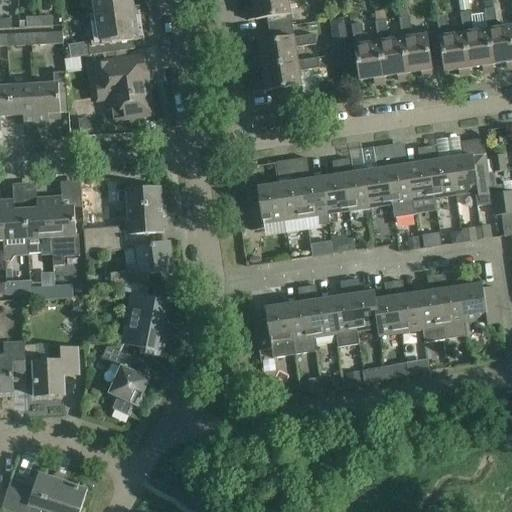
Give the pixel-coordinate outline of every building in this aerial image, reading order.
[(93,0),(96,15),(133,10),(131,0),(93,0)] [(251,0),(253,10),(248,11),(249,16),(247,16),(247,21),(255,20),(255,21),(267,19),(268,30),(279,29),(293,26),(289,0),(251,0)] [(467,0),(465,0),(458,1),(460,14),(470,12),(467,0)] [(494,1),(484,2),(485,10),(495,9),(494,1)] [(484,10),(487,30),(492,66),(506,64),(506,69),(511,69),(511,70),(511,32),(511,26),(498,28),(495,9),(485,10),(484,10)] [(137,36),(133,10),(96,15),(99,39),(88,41),(90,57),(126,51),(124,37),(137,36)] [(492,66),(487,30),(473,32),(470,12),(460,14),(463,34),(469,69),(482,67),(483,73),(488,72),(488,74),(493,73),(492,66)] [(470,77),(469,69),(463,34),(449,36),(446,16),(436,17),(439,37),(442,61),(444,73),(458,71),(459,76),(464,76),(464,78),(470,77)] [(442,61),(439,37),(428,39),(427,35),(413,37),(410,17),(400,19),(403,39),(408,74),(421,72),(422,78),(427,77),(427,79),(432,78),(431,71),(432,71),(430,63),(442,61)] [(41,19),(41,28),(54,28),(54,18),(41,19)] [(30,29),(41,28),(41,19),(30,19),(30,29)] [(0,20),(0,30),(12,30),(12,20),(0,20)] [(331,28),(336,31),(344,30),(343,20),(330,22),(331,28)] [(407,74),(408,74),(403,39),(389,41),(386,20),(376,22),(379,42),(384,78),(397,76),(398,81),(403,81),(403,83),(409,82),(407,74)] [(385,86),(384,78),(379,42),(365,44),(362,24),(350,26),(359,82),(373,80),(374,85),(379,84),(380,86),(385,86)] [(262,68),(299,62),(297,47),(316,44),(315,34),(295,37),(293,26),(279,29),(268,30),(270,41),(258,43),(260,57),(255,58),(256,63),(254,64),(254,69),(262,68)] [(62,33),(31,34),(31,46),(63,45),(62,33)] [(31,46),(31,34),(16,35),(17,47),(31,46)] [(68,60),(70,73),(86,70),(84,57),(68,60)] [(299,62),(262,68),(264,81),(259,82),(259,87),(257,87),(258,93),(266,91),(266,92),(277,90),(279,102),(303,99),(299,72),(319,69),(318,59),(299,62)] [(132,77),(130,63),(91,68),(95,98),(112,96),(114,109),(123,108),(124,116),(144,114),(148,108),(143,75),(132,77)] [(37,126),(49,125),(48,120),(60,119),(60,114),(69,113),(65,73),(53,74),(53,85),(34,86),(37,126)] [(34,86),(10,88),(12,117),(23,116),(24,127),(37,126),(34,86)] [(10,88),(0,88),(0,128),(1,128),(0,118),(12,117),(10,88)] [(83,119),(78,120),(80,132),(90,131),(90,125),(83,119)] [(464,158),(452,160),(457,195),(474,193),(476,207),(492,205),(493,217),(494,217),(490,196),(489,187),(482,140),(461,143),(464,158)] [(434,199),(457,195),(452,160),(438,162),(436,147),(427,148),(434,199)] [(407,166),(413,202),(434,199),(427,148),(418,150),(420,164),(407,166)] [(415,216),(413,202),(407,166),(395,168),(393,154),(384,155),(391,206),(394,219),(415,216)] [(365,173),(370,209),(391,206),(384,155),(375,156),(377,171),(365,173)] [(495,173),(507,172),(504,156),(492,158),(495,173)] [(341,161),(349,212),(370,209),(365,173),(352,175),(350,160),(341,161)] [(327,215),(349,212),(341,161),(332,163),(334,177),(322,179),(327,215)] [(298,168),(306,219),(318,217),(320,227),(329,225),(327,215),(322,179),(310,181),(307,166),(298,168)] [(286,222),(306,219),(298,168),(290,169),(292,184),(281,185),(286,222)] [(286,222),(281,185),(245,191),(251,231),(264,230),(264,225),(286,222)] [(497,186),(489,187),(490,196),(498,195),(503,194),(501,185),(497,186)] [(135,250),(144,248),(144,235),(163,234),(160,189),(126,191),(129,231),(119,232),(119,228),(83,230),(85,255),(97,254),(116,252),(135,250)] [(498,195),(490,196),(494,217),(501,216),(511,213),(511,192),(503,194),(498,195)] [(62,208),(61,198),(48,199),(51,239),(52,256),(53,267),(64,266),(64,255),(79,254),(78,236),(76,236),(74,208),(62,208)] [(51,239),(48,199),(36,200),(37,210),(25,211),(27,240),(40,239),(41,256),(52,256),(51,239)] [(1,202),(3,242),(5,262),(10,262),(14,257),(28,256),(27,240),(25,211),(14,212),(13,201),(1,202)] [(464,242),(490,238),(488,227),(462,231),(464,242)] [(450,240),(451,245),(463,243),(461,232),(455,233),(450,240)] [(441,246),(440,236),(424,238),(426,248),(441,246)] [(407,240),(409,251),(420,250),(418,238),(407,240)] [(351,241),(339,243),(340,253),(352,252),(351,241)] [(144,248),(135,250),(138,274),(110,275),(111,286),(151,285),(149,275),(173,272),(169,244),(144,248)] [(85,264),(98,263),(97,254),(85,255),(85,264)] [(437,277),(447,340),(467,337),(465,325),(467,325),(461,288),(447,290),(445,276),(437,277)] [(447,340),(437,277),(427,278),(429,293),(417,294),(423,331),(425,343),(447,340)] [(358,332),(377,329),(378,329),(374,301),(375,301),(374,293),(360,295),(358,280),(350,282),(358,332)] [(332,299),(333,305),(337,335),(339,349),(360,346),(358,332),(350,282),(340,283),(342,298),(332,299)] [(394,283),(402,334),(423,331),(417,294),(404,296),(402,282),(394,283)] [(6,284),(7,296),(21,295),(21,283),(6,284)] [(402,334),(394,283),(384,284),(386,299),(375,301),(374,301),(378,329),(377,329),(379,338),(402,334)] [(86,285),(75,286),(75,296),(87,296),(86,285)] [(482,285),(461,288),(467,325),(486,322),(487,326),(500,324),(494,288),(482,290),(482,285)] [(55,287),(31,289),(31,301),(55,300),(55,287)] [(70,287),(55,287),(55,300),(71,299),(70,287)] [(307,288),(311,316),(315,339),(337,335),(333,305),(332,299),(318,302),(315,287),(307,288)] [(315,339),(311,316),(307,288),(298,290),(300,304),(288,306),(293,342),(295,356),(317,353),(315,339)] [(133,313),(132,321),(167,328),(174,296),(155,293),(154,299),(131,295),(128,312),(133,313)] [(76,300),(73,304),(73,309),(77,313),(82,312),(86,308),(85,303),(81,300),(76,300)] [(271,345),(293,342),(288,306),(265,309),(267,320),(255,322),(259,352),(272,350),(271,345)] [(161,359),(167,328),(132,321),(130,329),(125,328),(121,346),(147,351),(147,356),(161,359)] [(4,357),(0,357),(0,395),(13,395),(12,375),(27,374),(26,344),(3,345),(4,357)] [(136,361),(107,347),(102,359),(120,367),(108,395),(117,399),(112,410),(131,419),(136,408),(137,408),(150,380),(131,371),(136,361)] [(78,376),(77,350),(51,351),(52,363),(33,364),(35,398),(64,396),(63,376),(78,376)] [(406,364),(384,368),(386,380),(408,376),(406,364)] [(365,384),(386,380),(384,368),(363,371),(365,384)] [(361,374),(346,376),(347,385),(362,383),(361,374)] [(321,379),(309,381),(311,393),(323,391),(321,383),(321,379)] [(331,381),(321,383),(323,391),(332,390),(331,381)] [(80,511),(87,491),(38,475),(34,488),(11,481),(1,510),(8,511),(28,511),(30,508),(42,511),(80,511)]
